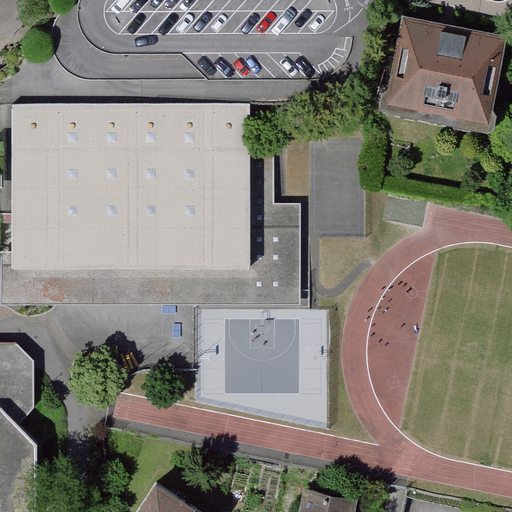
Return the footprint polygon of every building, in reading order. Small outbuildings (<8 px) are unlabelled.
[(508,30),(403,9),(384,102),(490,123),(508,30)] [(15,255),(15,268),(247,268),(247,157),(247,112),(67,112),(14,113),(14,141),(14,148),(15,190),(15,255)] [(0,140),(0,188),(3,190),(15,190),(14,148),(14,141),(0,140)] [(273,157),(247,157),(247,268),(15,268),(15,255),(9,255),(2,255),(2,302),(72,302),(297,302),(297,207),(273,207),(273,157)] [(3,190),(2,255),(9,255),(15,255),(15,190),(3,190)] [(0,346),(0,511),(37,511),(40,446),(20,429),(38,408),(36,363),(16,347),(0,346)] [(138,511),(199,511),(157,484),(138,511)] [(349,511),(352,499),(309,491),(305,511),(349,511)]
